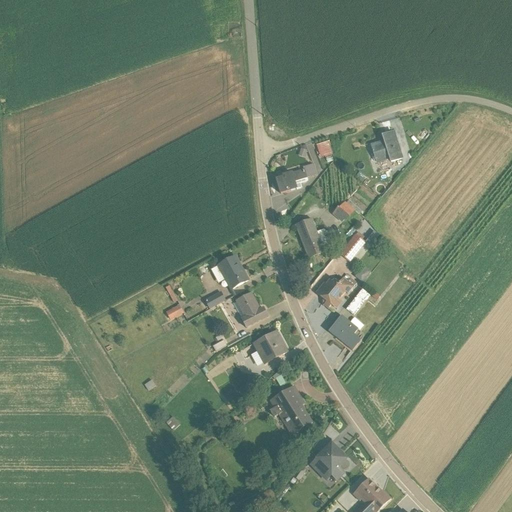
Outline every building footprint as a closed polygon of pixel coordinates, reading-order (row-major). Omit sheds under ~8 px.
[(402,161),(393,134),(382,137),(384,142),(371,146),(377,165),(389,161),(391,164),(402,161)] [(329,142),(316,146),(320,158),(324,157),(324,158),(332,156),(329,142)] [(298,157),(305,159),(307,152),(305,146),(300,148),(300,150),(298,157)] [(316,176),(313,166),(303,169),(303,171),(284,177),(284,179),(277,181),(280,195),(300,189),(301,188),(300,184),(307,182),(307,178),(316,176)] [(338,209),(332,216),(342,224),(345,221),(346,222),(354,213),(358,216),(361,212),(349,201),(346,204),(345,203),(339,210),(338,209)] [(312,221),(296,227),(309,259),(323,254),(326,261),(335,257),(324,231),(317,233),(312,221)] [(366,244),(355,236),(339,255),(350,264),(366,244)] [(235,258),(211,271),(218,285),(224,281),(230,293),(231,293),(233,297),(236,296),(232,290),(248,282),(235,258)] [(370,273),(363,267),(354,278),(361,283),(370,273)] [(331,306),(336,310),(342,302),(339,300),(345,293),(348,295),(353,288),(356,284),(350,279),(350,280),(346,277),(339,285),(334,281),(332,283),(329,281),(326,285),(324,284),(316,294),(326,303),(323,307),(324,307),(327,310),(331,306)] [(346,311),(354,317),(369,297),(362,291),(346,311)] [(225,301),(221,293),(204,302),(209,310),(225,301)] [(251,295),(233,305),(240,318),(243,317),(243,319),(240,320),(246,330),(268,318),(263,310),(260,311),(251,295)] [(183,313),(178,302),(164,309),(170,320),(183,313)] [(358,330),(341,317),(329,333),(352,352),(361,341),(354,336),(358,330)] [(251,357),(257,368),(262,365),(264,366),(287,353),(276,333),(252,346),(257,354),(251,357)] [(261,377),(253,376),(251,385),(259,387),(261,377)] [(293,388),(270,404),(273,409),(270,411),(270,412),(270,414),(272,417),(274,419),(278,417),(291,438),(312,424),(300,407),(304,405),(300,399),(301,398),(293,388)] [(326,483),(331,478),(336,482),(344,474),(341,470),(341,469),(344,471),(346,470),(348,469),(349,466),(348,463),(346,462),(344,461),(340,463),(340,458),(337,455),(340,452),(342,452),(343,452),(339,450),(335,447),(333,444),(331,440),(330,440),(331,442),(322,452),(315,460),(309,467),(326,483)] [(306,471),(300,467),(293,479),(298,482),(306,471)] [(382,492),(381,493),(368,481),(353,496),(359,503),(360,502),(363,505),(356,511),(378,511),(390,500),(382,492)]
